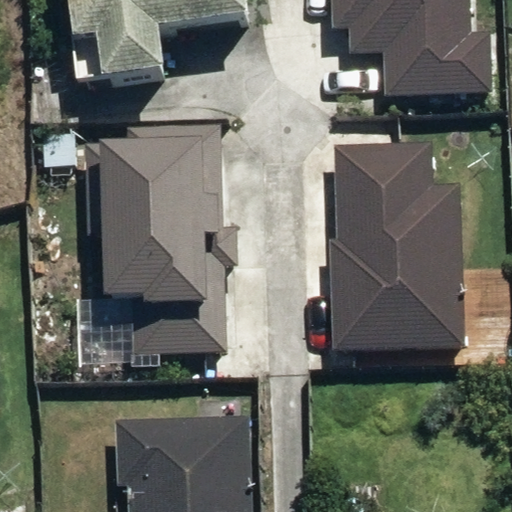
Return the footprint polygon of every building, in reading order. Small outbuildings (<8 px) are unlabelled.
[(263,0),(84,0),(91,53),(114,51),(119,93),(183,85),(177,43),(268,31),(263,0)] [(480,0),(339,0),(341,37),(360,36),(361,63),(393,62),(395,105),(503,101),(500,40),(482,40),(480,0)] [(138,151),(94,152),(96,246),(120,245),(122,313),(163,312),(163,318),(225,316),(222,248),(236,247),(235,207),(231,207),(229,132),(137,135),(138,151)] [(442,150),(345,153),(348,245),(339,245),(343,361),(477,356),(472,195),(444,195),(442,150)] [(0,417),(11,417),(9,357),(0,356),(0,417)] [(261,511),(259,423),(123,428),(125,491),(137,490),(137,511),(261,511)]
